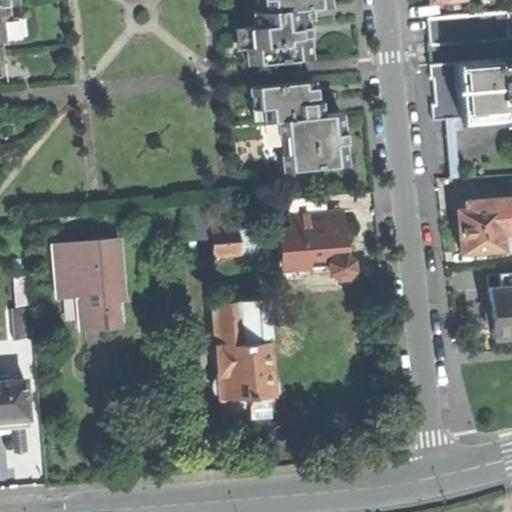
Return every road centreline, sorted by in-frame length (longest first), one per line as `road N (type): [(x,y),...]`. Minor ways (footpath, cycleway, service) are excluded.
road 1 (residential): [(382,0),(442,474)]
road 2 (residential): [(51,511),(371,488),(442,474)]
